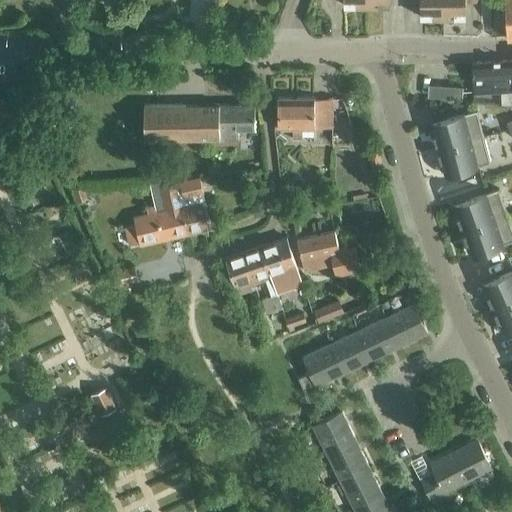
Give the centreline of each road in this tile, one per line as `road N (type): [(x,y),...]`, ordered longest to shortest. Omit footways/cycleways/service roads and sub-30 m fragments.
road 1 (residential): [(379,53),(440,271),(472,339)]
road 2 (residential): [(176,259),(273,230),(279,218),(262,53)]
road 3 (tertiary): [(262,53),(0,48)]
road 4 (residential): [(416,456),(385,383),(472,339)]
road 5 (tertiary): [(511,46),(379,53)]
